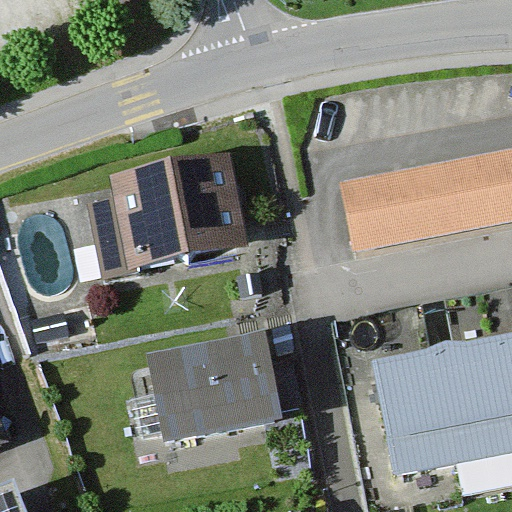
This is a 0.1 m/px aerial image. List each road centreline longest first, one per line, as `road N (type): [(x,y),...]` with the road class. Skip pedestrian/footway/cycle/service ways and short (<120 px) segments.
road 1 (residential): [(339,287),(320,160),(511,127)]
road 2 (unclassified): [(0,149),(262,62)]
road 3 (unclassified): [(262,62),(511,25)]
road 4 (residential): [(349,511),(309,294),(339,287)]
road 5 (residential): [(511,254),(339,287)]
